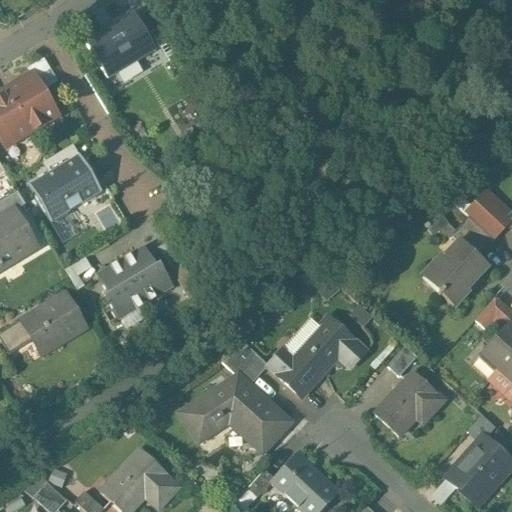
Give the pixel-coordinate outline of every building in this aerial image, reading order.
[(131,13),(113,25),(114,28),(104,34),(102,31),(83,42),(106,80),(154,51),(131,13)] [(160,26),(149,32),(159,48),(169,42),(160,26)] [(42,59),(27,68),(30,74),(34,79),(49,70),(42,59)] [(49,70),(34,79),(40,90),(55,81),(49,70)] [(30,74),(3,91),(28,133),(56,116),(40,90),(34,79),(30,74)] [(28,133),(3,91),(0,92),(0,141),(2,144),(11,138),(17,140),(28,133)] [(71,145),(40,164),(46,174),(47,175),(57,168),(59,172),(79,159),(71,145)] [(57,168),(47,175),(46,174),(26,186),(48,224),(100,193),(79,159),(59,172),(57,168)] [(15,193),(0,201),(0,217),(12,210),(13,211),(23,205),(15,193)] [(502,230),(510,221),(509,219),(493,205),(485,214),(502,230)] [(0,217),(0,269),(35,248),(13,211),(12,210),(0,217)] [(492,241),(502,230),(485,214),(474,225),(492,241)] [(448,236),(453,231),(438,216),(421,226),(431,238),(437,232),(445,239),(448,236)] [(492,241),(474,225),(465,217),(453,231),(448,236),(456,243),(457,242),(475,259),(492,241)] [(167,241),(156,248),(169,269),(179,262),(167,241)] [(475,259),(457,242),(456,243),(442,259),(439,257),(420,279),(437,294),(435,295),(437,298),(439,296),(451,308),(465,292),(463,290),(484,267),(475,259)] [(144,250),(139,254),(137,250),(118,261),(144,305),(171,289),(157,265),(154,267),(144,250)] [(83,258),(63,270),(69,281),(76,276),(90,268),(83,258)] [(118,261),(99,273),(101,276),(96,279),(106,296),(103,298),(117,321),(144,305),(118,261)] [(198,293),(179,262),(169,269),(187,300),(198,293)] [(76,276),(69,281),(75,291),(82,287),(76,276)] [(63,298),(19,324),(27,336),(38,356),(82,330),(63,298)] [(511,319),(492,299),(472,322),(482,332),(488,324),(497,333),(503,327),(511,319)] [(329,318),(292,357),(285,351),(267,369),(299,399),(338,359),(347,367),(363,350),(329,318)] [(19,324),(0,335),(0,341),(5,349),(27,336),(19,324)] [(511,336),(503,327),(497,333),(477,355),(495,371),(484,382),(509,404),(510,404),(510,405),(511,402),(511,336)] [(264,365),(245,347),(234,354),(255,373),(255,374),(264,365)] [(403,349),(385,368),(397,379),(415,360),(403,349)] [(255,373),(234,354),(220,362),(233,376),(235,375),(245,384),(255,373)] [(0,378),(11,372),(0,355),(0,378)] [(233,376),(178,413),(196,442),(198,441),(193,435),(212,423),(212,424),(221,419),(220,417),(224,413),(235,423),(232,427),(260,452),(286,424),(245,384),(235,375),(233,376)] [(411,375),(372,416),(396,438),(423,410),(429,416),(442,403),(411,375)] [(480,417),(465,433),(478,445),(482,440),(493,429),(480,417)] [(510,467),(482,440),(478,445),(445,480),(469,502),(485,485),(489,489),(510,467)] [(134,450),(96,493),(116,511),(125,511),(145,491),(159,504),(175,486),(134,450)] [(270,479),(266,484),(267,485),(296,511),(316,511),(336,491),(295,453),(270,479)] [(261,470),(244,489),(253,499),(267,485),(266,484),(270,479),(261,470)] [(52,511),(63,500),(43,482),(30,498),(45,511),(52,511)] [(80,494),(72,503),(81,511),(99,511),(100,511),(80,494)] [(222,511),(208,499),(195,511),(222,511)]
